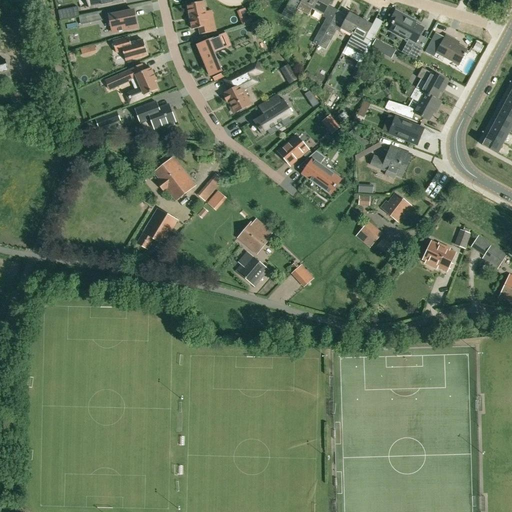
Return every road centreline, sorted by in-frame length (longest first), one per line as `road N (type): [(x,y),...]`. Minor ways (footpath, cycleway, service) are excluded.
road 1 (residential): [(511,313),(458,310),(402,328),(365,329),(208,288),(33,256)]
road 2 (residential): [(33,256),(74,145),(40,0)]
road 3 (residential): [(290,187),(215,124),(187,78),(162,0)]
road 4 (tertiary): [(511,196),(465,169),(454,141),(509,31)]
